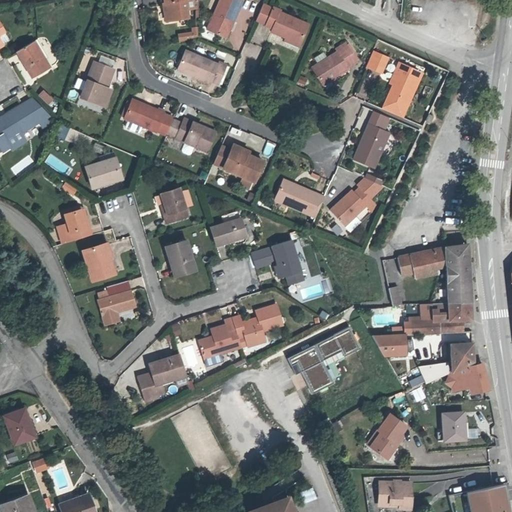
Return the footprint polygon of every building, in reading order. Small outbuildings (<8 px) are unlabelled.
[(185,0),(164,0),(165,3),(163,3),(166,21),(188,18),(186,9),(185,0)] [(198,7),(198,0),(187,0),(185,0),(186,9),(198,7)] [(226,38),(243,0),(219,0),(207,30),(226,38)] [(300,43),(308,24),(280,12),(280,11),(273,7),(273,8),(263,4),(256,20),(266,24),(265,26),(272,29),(271,31),(286,37),(300,43)] [(197,36),(197,27),(192,28),(192,32),(183,34),(184,40),(197,36)] [(9,40),(4,32),(0,33),(0,40),(2,44),(9,40)] [(300,43),(286,37),(284,40),(299,46),(300,43)] [(49,68),(33,41),(16,51),(32,78),(49,68)] [(331,80),(349,69),(347,67),(356,62),(345,43),(335,49),(337,51),(326,59),(318,63),(312,67),(323,85),(331,80)] [(218,84),(226,65),(218,62),(217,64),(185,51),(177,69),(210,83),(211,81),(218,84)] [(369,68),(375,52),(372,51),(366,66),(369,68)] [(381,73),(388,58),(375,52),(369,68),(381,73)] [(318,63),(326,59),(323,54),(316,59),(318,63)] [(99,105),(106,88),(113,70),(94,62),(81,97),(99,105)] [(404,116),(423,73),(399,62),(392,77),(396,79),(393,84),(383,107),(404,116)] [(370,99),(375,72),(362,69),(357,96),(370,99)] [(303,85),(305,79),(300,76),(297,82),(303,85)] [(333,88),(334,85),(331,80),(323,85),(326,90),(329,91),(333,88)] [(104,107),(111,90),(106,88),(99,105),(104,107)] [(43,89),(37,95),(47,106),(53,100),(43,89)] [(20,132),(48,114),(33,99),(0,118),(0,147),(3,151),(9,147),(11,151),(26,142),(20,132)] [(124,117),(131,103),(128,102),(122,116),(124,117)] [(172,120),(173,118),(163,114),(164,113),(142,103),(140,106),(131,102),(131,103),(124,117),(124,118),(128,120),(142,126),(156,132),(157,131),(165,135),(167,132),(172,120)] [(386,130),(391,118),(374,112),(370,123),(386,130)] [(207,152),(215,132),(192,122),(183,118),(181,124),(172,120),(167,132),(176,136),(175,138),(184,142),(185,142),(194,146),(207,152)] [(140,132),(142,126),(128,120),(125,126),(126,129),(137,133),(140,132)] [(374,168),(389,133),(368,124),(353,159),(374,168)] [(60,125),(56,136),(64,139),(67,128),(60,125)] [(191,154),(194,146),(185,142),(182,150),(183,153),(188,155),(191,154)] [(262,153),(269,156),(274,145),(267,142),(262,153)] [(249,151),(233,144),(230,149),(247,156),(247,155),(249,151)] [(263,162),(247,155),(247,156),(230,149),(230,150),(221,146),(213,163),(223,167),(222,168),(254,182),(263,162)] [(121,178),(115,157),(85,167),(91,188),(121,178)] [(378,207),(370,199),(384,186),(365,178),(357,185),(359,188),(354,192),(352,190),(329,210),(344,226),(355,216),(366,206),(372,213),(378,207)] [(315,217),(324,197),(283,179),(274,200),(315,217)] [(76,190),(69,184),(65,189),(73,194),(76,190)] [(188,216),(179,188),(160,194),(164,204),(167,214),(163,215),(166,223),(188,216)] [(83,209),(79,207),(64,212),(65,215),(80,210),(86,228),(89,227),(83,209)] [(86,228),(80,210),(65,215),(68,224),(57,228),(62,244),(91,235),(89,227),(86,228)] [(245,236),(240,218),(244,217),(242,212),(239,210),(221,216),(223,223),(210,227),(216,245),(230,241),(245,236)] [(349,232),(361,222),(355,216),(344,226),(349,232)] [(232,246),(247,241),(245,236),(230,241),(232,246)] [(195,270),(185,240),(165,246),(168,257),(172,255),(174,262),(171,264),(174,276),(195,270)] [(304,280),(291,240),(271,246),(277,265),(274,266),(278,278),(285,276),(288,285),(304,280)] [(111,256),(107,243),(102,244),(106,257),(109,257),(111,256)] [(114,274),(109,257),(106,257),(102,244),(83,251),(92,281),(114,274)] [(470,303),(467,244),(464,244),(445,247),(446,266),(448,303),(470,303)] [(273,262),(269,246),(251,252),(255,267),(273,262)] [(446,266),(445,247),(404,256),(397,257),(401,275),(413,273),(414,278),(438,273),(439,273),(438,267),(446,266)] [(136,306),(128,281),(106,287),(107,289),(109,296),(99,299),(97,299),(105,325),(120,320),(117,312),(136,306)] [(401,305),(397,286),(388,288),(392,306),(401,305)] [(109,296),(107,289),(97,292),(99,299),(109,296)] [(470,319),(470,303),(448,303),(432,304),(432,321),(411,322),(411,334),(462,332),(462,320),(470,319)] [(263,338),(261,331),(282,325),(276,304),(255,310),(257,317),(240,322),(238,315),(231,317),(240,347),(247,345),(246,343),(263,338)] [(240,347),(231,317),(224,320),(225,324),(210,329),(212,336),(198,341),(203,359),(204,358),(221,353),(240,347)] [(172,325),(173,336),(180,335),(179,325),(172,325)] [(349,327),(287,359),(295,374),(300,372),(312,394),(320,390),(322,392),(328,389),(327,387),(334,383),(322,361),(341,351),(344,357),(360,348),(356,341),(358,339),(356,334),(353,335),(349,327)] [(405,354),(404,334),(371,336),(382,355),(405,354)] [(247,346),(264,341),(263,338),(246,343),(247,345),(247,346)] [(473,361),(472,343),(458,343),(450,344),(451,371),(473,361)] [(207,366),(223,361),(221,353),(204,358),(207,366)] [(187,382),(178,355),(168,358),(169,362),(162,364),(161,360),(148,364),(151,372),(136,377),(144,401),(159,396),(158,395),(155,384),(160,383),(175,378),(177,385),(187,382)] [(488,389),(482,364),(474,366),(473,361),(451,371),(449,373),(449,376),(446,382),(452,386),(453,391),(472,386),(474,393),(488,389)] [(449,373),(447,363),(418,367),(426,383),(449,373)] [(163,394),(160,383),(155,384),(158,395),(163,394)] [(415,402),(426,398),(421,386),(410,390),(415,402)] [(35,436),(28,417),(25,418),(22,409),(4,416),(15,444),(35,436)] [(465,439),(463,412),(442,414),(444,440),(465,439)] [(399,436),(406,426),(389,414),(377,430),(380,432),(370,447),(387,458),(397,444),(394,442),(399,436)] [(341,428),(336,421),(328,427),(333,434),(341,428)] [(370,447),(380,432),(377,430),(367,444),(370,447)] [(17,459),(14,452),(7,455),(10,462),(17,459)] [(34,473),(48,469),(45,457),(31,461),(34,473)] [(410,508),(411,483),(379,482),(378,502),(399,503),(399,506),(399,508),(410,508)] [(508,511),(503,486),(466,493),(470,511),(508,511)] [(34,511),(28,494),(0,505),(0,509),(1,511),(34,511)] [(94,511),(88,495),(80,498),(79,497),(59,504),(62,511),(94,511)] [(294,511),(289,497),(248,511),(294,511)]
